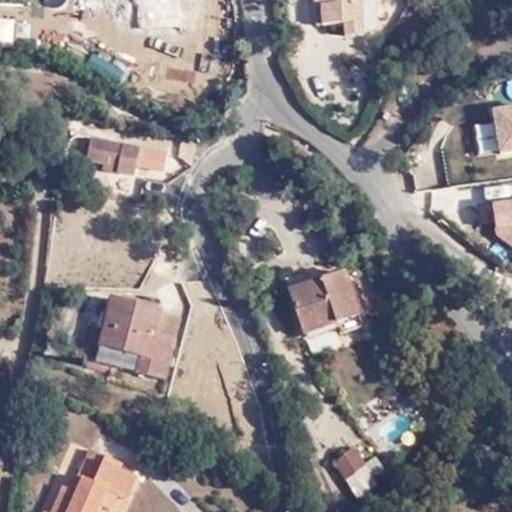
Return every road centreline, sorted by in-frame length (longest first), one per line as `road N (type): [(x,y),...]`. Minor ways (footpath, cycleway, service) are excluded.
road 1 (residential): [(284,101),(248,129),(194,196),(262,385),(294,511)]
road 2 (unclassified): [(511,367),(349,153)]
road 3 (residential): [(349,153),(511,59)]
